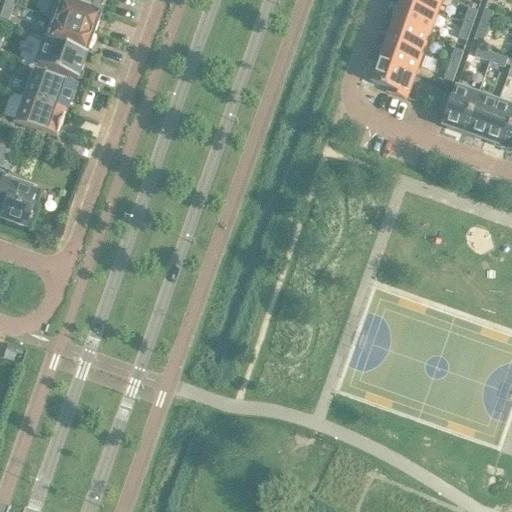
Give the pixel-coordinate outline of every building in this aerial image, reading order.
[(102,15),(60,0),(57,0),(58,0),(52,20),(94,35),(102,15)] [(60,0),(102,15),(106,0),(60,0)] [(436,14),(441,0),(402,0),(402,2),(436,14)] [(495,8),(498,0),(488,0),(487,5),(495,8)] [(395,23),(429,35),(436,14),(402,2),(395,23)] [(14,7),(5,3),(0,17),(0,19),(8,23),(14,7)] [(463,24),(472,27),(478,12),(469,9),(463,24)] [(479,26),(488,29),(494,14),(485,10),(479,26)] [(94,35),(52,20),(45,39),(43,39),(43,40),(87,55),(94,35)] [(387,43),(422,55),(429,35),(395,23),(387,43)] [(472,27),(463,24),(458,39),(467,42),(472,27)] [(488,29),(479,26),(474,41),(483,44),(488,29)] [(87,55),(43,40),(34,65),(78,81),(87,55)] [(380,63),(414,76),(422,55),(387,43),(380,63)] [(449,65),(458,68),(463,53),(454,49),(449,65)] [(489,64),(493,55),(479,49),(475,58),(489,64)] [(493,55),(489,64),(504,69),(507,60),(493,55)] [(406,100),(414,76),(380,63),(373,84),(390,90),(388,94),(406,100)] [(458,68),(449,65),(443,80),(452,83),(458,68)] [(22,98),(67,114),(76,88),(31,72),(22,98)] [(456,131),(465,134),(479,93),(458,86),(453,100),(444,97),(439,112),(448,115),(443,126),(447,127),(448,130),(453,132),(456,131)] [(479,93),(465,134),(473,137),(474,139),(480,141),(482,140),(485,141),(499,101),(479,93)] [(67,114),(22,98),(13,123),(57,139),(67,114)] [(511,105),(499,101),(485,141),(487,142),(489,145),(494,147),(497,145),(505,148),(504,150),(505,150),(511,129),(511,105)] [(5,144),(0,158),(0,168),(8,172),(16,148),(5,144)] [(0,212),(5,215),(3,220),(26,228),(34,207),(31,206),(37,188),(6,177),(0,194),(0,212)]
